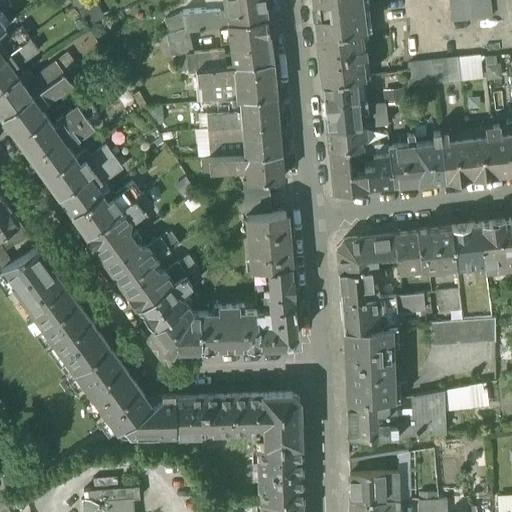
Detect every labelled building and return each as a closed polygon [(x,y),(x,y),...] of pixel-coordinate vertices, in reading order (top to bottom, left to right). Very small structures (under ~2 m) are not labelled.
[(12,0),(0,0),(0,5),(3,9),(14,2),(12,0)] [(224,0),(227,24),(267,18),(264,0),(224,0)] [(361,3),(361,0),(312,0),(316,33),(357,28),(368,26),(365,2),(361,3)] [(471,9),(469,0),(453,0),(450,0),(451,11),(471,9)] [(469,0),(471,9),(491,7),(489,0),(469,0)] [(471,9),(472,19),(492,17),(491,7),(471,9)] [(472,19),(471,9),(451,11),(452,22),(472,19)] [(227,24),(229,38),(269,33),(267,18),(227,24)] [(0,52),(4,57),(31,38),(23,26),(0,41),(0,52)] [(167,33),(172,55),(178,54),(186,53),(194,53),(189,28),(185,28),(167,33)] [(316,33),(322,81),(356,78),(364,77),(363,76),(361,57),(366,56),(365,47),(360,48),(357,28),(316,33)] [(194,53),(186,53),(186,59),(187,69),(195,69),(195,68),(272,60),(270,40),(269,33),(229,38),(230,53),(224,54),(223,50),(194,53)] [(31,38),(4,57),(8,63),(15,59),(17,63),(38,48),(31,38)] [(57,60),(65,72),(77,64),(69,52),(57,60)] [(480,56),(470,57),(472,79),(482,78),(480,56)] [(0,89),(18,77),(8,63),(4,57),(0,59),(0,89)] [(470,57),(459,58),(461,80),(472,79),(470,57)] [(459,58),(449,60),(452,81),(461,80),(459,58)] [(187,69),(186,59),(179,60),(180,70),(187,69)] [(31,83),(25,88),(32,96),(65,72),(57,60),(29,80),(31,83)] [(236,80),(238,97),(275,93),(272,60),(195,68),(195,69),(197,83),(201,83),(236,80)] [(449,60),(440,61),(442,82),(452,81),(449,60)] [(440,61),(430,62),(433,84),(442,82),(440,61)] [(430,62),(421,63),(423,85),(433,84),(430,62)] [(409,86),(423,85),(421,63),(408,64),(408,70),(409,86)] [(501,64),(485,66),(487,80),(502,79),(501,64)] [(65,72),(32,96),(39,107),(73,83),(65,72)] [(0,112),(3,116),(32,96),(25,88),(18,77),(0,89),(0,112)] [(322,81),(323,92),(357,89),(356,78),(322,81)] [(203,100),(238,97),(236,80),(201,83),(203,100)] [(404,87),(384,89),(386,103),(405,101),(404,87)] [(323,92),(327,129),(365,125),(368,125),(367,108),(366,98),(360,98),(360,89),(357,89),(323,92)] [(218,113),(219,127),(278,122),(275,93),(238,97),(239,111),(218,113)] [(45,116),(39,107),(32,96),(3,116),(17,136),(45,116)] [(57,123),(53,126),(60,135),(87,116),(78,104),(55,121),(57,123)] [(388,123),(385,105),(372,106),(373,108),(367,108),(368,125),(388,123)] [(209,114),(210,128),(219,127),(218,113),(209,114)] [(511,113),(491,116),(492,125),(499,124),(500,133),(511,131),(511,113)] [(31,156),(60,135),(53,126),(45,116),(17,136),(31,156)] [(87,116),(60,135),(65,143),(69,140),(73,144),(95,128),(87,116)] [(210,128),(211,143),(244,140),(245,148),(237,149),(237,154),(281,151),(278,122),(219,127),(210,128)] [(511,170),(511,131),(500,133),(499,124),(492,125),(498,172),(511,170)] [(327,129),(329,149),(348,147),(363,145),(363,137),(366,137),(365,125),(327,129)] [(472,175),(498,172),(492,125),(486,126),(487,135),(468,137),(472,175)] [(486,126),(447,130),(448,139),(468,137),(487,135),(486,126)] [(198,157),(205,157),(212,156),(211,143),(210,128),(196,129),(198,157)] [(446,178),(472,175),(468,137),(448,139),(447,130),(440,131),(446,178)] [(420,181),(446,178),(440,131),(433,132),(435,141),(415,143),(420,180),(420,181)] [(394,183),(420,180),(415,143),(414,133),(407,134),(408,143),(389,146),(390,152),(394,183)] [(73,155),(65,143),(60,135),(31,156),(45,175),(73,155)] [(379,136),(379,143),(389,142),(388,135),(379,136)] [(212,156),(237,154),(237,149),(245,148),(244,140),(211,143),(212,156)] [(389,146),(389,142),(379,143),(373,144),(374,154),(390,152),(389,146)] [(86,162),(81,165),(87,174),(113,155),(105,143),(84,158),(86,162)] [(368,188),(368,187),(366,169),(356,170),(355,166),(350,166),(349,160),(348,147),(329,149),(333,192),(368,188)] [(283,179),(281,151),(237,154),(212,156),(205,157),(206,172),(211,172),(246,170),(248,182),(272,180),(283,179)] [(368,187),(394,183),(390,152),(374,154),(375,165),(365,166),(366,169),(368,187)] [(59,195),(87,174),(81,165),(73,155),(45,175),(59,195)] [(113,155),(87,174),(92,181),(97,178),(99,182),(121,166),(113,155)] [(355,166),(356,170),(366,169),(365,166),(365,158),(349,160),(350,166),(355,166)] [(101,193),(92,181),(87,174),(59,195),(73,214),(101,193)] [(183,196),(195,186),(187,175),(174,184),(183,196)] [(246,195),(248,195),(272,192),(273,192),(272,180),(248,182),(245,182),(246,195)] [(113,202),(110,205),(115,213),(122,208),(141,194),(132,181),(110,198),(113,202)] [(141,194),(122,208),(131,221),(143,212),(142,211),(153,203),(144,192),(141,194)] [(274,212),(272,192),(248,195),(250,215),(274,212)] [(87,234),(115,213),(110,205),(101,193),(73,214),(87,234)] [(0,233),(20,222),(19,221),(5,202),(0,204),(0,233)] [(128,230),(131,221),(122,208),(115,213),(87,234),(104,258),(133,237),(128,230)] [(256,269),(273,267),(291,264),(286,211),(274,212),(250,215),(256,269)] [(511,236),(510,219),(480,222),(486,270),(511,266),(511,236)] [(0,269),(2,268),(9,264),(14,261),(7,251),(29,235),(20,222),(0,233),(0,269)] [(480,222),(451,226),(456,261),(465,260),(465,265),(479,263),(480,271),(486,270),(480,222)] [(451,226),(440,227),(445,265),(456,264),(456,261),(451,226)] [(399,271),(445,265),(440,227),(394,233),(397,258),(398,266),(399,271)] [(161,234),(147,244),(157,257),(179,241),(171,230),(162,236),(161,234)] [(363,260),(364,269),(371,269),(376,268),(375,260),(397,258),(394,233),(357,237),(360,260),(363,260)] [(151,261),(157,257),(147,244),(138,244),(133,237),(104,258),(122,282),(151,261)] [(357,237),(346,239),(337,249),(339,272),(364,269),(363,260),(360,260),(357,237)] [(337,247),(337,249),(346,239),(344,239),(337,247)] [(2,268),(44,325),(77,302),(38,247),(14,261),(9,264),(2,268)] [(177,261),(165,269),(174,282),(181,276),(197,266),(189,255),(178,262),(177,261)] [(139,307),(174,282),(165,269),(156,269),(151,261),(122,282),(139,307)] [(291,265),(291,264),(273,267),(271,268),(270,291),(264,292),(264,299),(271,298),(272,309),(265,309),(265,312),(256,312),(259,345),(287,344),(288,345),(297,334),(291,265)] [(372,286),(371,269),(364,269),(339,272),(342,300),(376,296),(375,286),(372,286)] [(139,307),(154,328),(187,304),(188,303),(185,299),(179,302),(174,293),(180,293),(189,287),(181,276),(174,282),(139,307)] [(439,291),(441,312),(462,310),(460,289),(439,291)] [(392,295),(393,313),(394,313),(423,310),(422,292),(402,294),(392,295)] [(342,300),(345,329),(392,325),(395,325),(394,313),(393,313),(392,295),(376,296),(342,300)] [(44,325),(75,369),(110,348),(77,302),(44,325)] [(169,348),(200,347),(199,311),(191,311),(187,304),(154,328),(169,348)] [(200,347),(230,346),(229,305),(214,305),(214,312),(199,311),(200,347)] [(230,346),(259,345),(256,312),(244,311),(244,305),(229,305),(230,346)] [(496,316),(429,322),(431,346),(496,341),(496,316)] [(345,329),(347,388),(394,386),(392,325),(345,329)] [(145,397),(110,348),(75,369),(118,430),(152,406),(150,403),(145,397)] [(487,382),(469,385),(469,406),(488,404),(487,382)] [(416,395),(416,407),(443,406),(443,407),(469,406),(469,385),(416,395)] [(394,399),(394,386),(347,388),(347,401),(388,400),(391,400),(394,399)] [(260,444),(260,445),(301,444),(299,399),(292,392),(263,393),(264,424),(264,444),(260,444)] [(252,424),(264,424),(263,393),(231,394),(233,432),(252,431),(252,424)] [(205,433),(233,432),(231,394),(203,395),(205,433)] [(175,434),(205,433),(203,395),(174,396),(175,434)] [(118,430),(122,436),(175,434),(174,396),(160,396),(150,403),(152,406),(118,430)] [(388,411),(388,413),(397,413),(396,398),(394,399),(391,400),(388,400),(388,411)] [(347,401),(348,413),(388,411),(388,400),(347,401)] [(444,433),(443,407),(443,406),(416,407),(417,417),(396,418),(396,425),(397,435),(444,433)] [(388,413),(388,411),(348,413),(348,437),(397,435),(396,425),(388,425),(388,413)] [(258,457),(259,473),(301,472),(301,444),(260,445),(260,457),(258,457)] [(398,468),(399,499),(412,499),(410,451),(397,453),(397,468),(398,468)] [(388,469),(393,469),(397,468),(397,453),(387,455),(388,469)] [(349,461),(349,470),(373,470),(388,469),(387,455),(349,461)] [(398,468),(397,468),(393,469),(393,483),(385,484),(386,499),(397,499),(399,499),(398,468)] [(349,470),(350,500),(386,499),(385,484),(393,483),(393,469),(388,469),(373,470),(349,470)] [(261,490),(261,501),(302,500),(301,472),(259,473),(259,490),(261,490)] [(94,477),(94,488),(118,486),(118,475),(94,477)] [(84,489),(85,501),(131,497),(131,498),(140,497),(139,484),(118,486),(94,488),(84,489)] [(511,511),(511,494),(498,496),(499,511),(511,511)] [(0,511),(11,511),(3,497),(0,498),(0,511)] [(132,511),(131,498),(131,497),(85,501),(84,501),(85,511),(132,511)] [(417,498),(418,511),(432,511),(432,498),(417,498)] [(432,511),(440,511),(439,498),(432,498),(432,511)] [(449,498),(439,498),(440,511),(446,511),(447,511),(450,511),(449,498)] [(350,500),(350,511),(397,511),(397,499),(386,499),(350,500)] [(302,511),(302,500),(261,501),(261,511),(302,511)]
